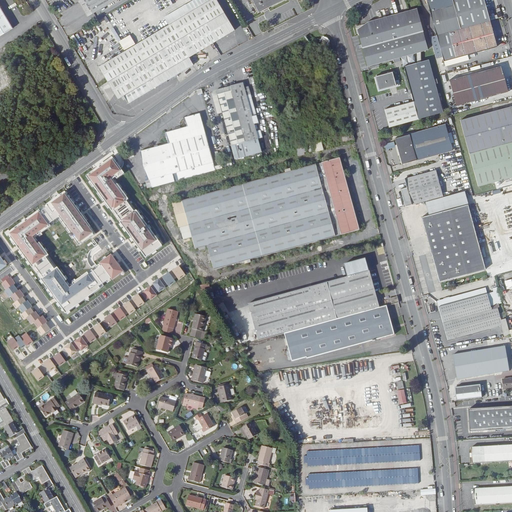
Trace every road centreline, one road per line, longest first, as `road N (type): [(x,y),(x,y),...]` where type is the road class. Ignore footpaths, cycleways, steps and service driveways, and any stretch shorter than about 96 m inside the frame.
road 1 (unclassified): [(448,511),(436,401),(330,9)]
road 2 (unclassified): [(117,136),(209,71),(330,9)]
road 3 (unknown): [(384,366),(351,381),(304,387),(301,422),(329,435),(387,429),(391,418)]
road 4 (unknown): [(221,300),(394,241)]
road 5 (unclassified): [(36,0),(117,136)]
road 6 (residential): [(143,276),(67,172)]
